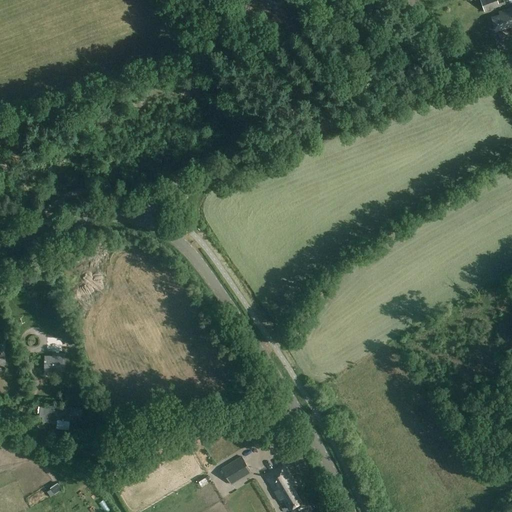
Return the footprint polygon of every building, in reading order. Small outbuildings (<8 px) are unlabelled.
[(480,0),(484,12),(500,7),(497,0),(480,0)] [(511,8),(501,12),(501,13),(499,13),(500,15),(492,18),(496,30),(511,25),(511,8)] [(104,189),(110,187),(107,179),(101,181),(104,189)] [(22,280),(26,289),(36,285),(32,275),(22,280)] [(71,330),(61,335),(64,342),(66,341),(69,347),(77,343),(71,330)] [(46,356),(45,370),(63,371),(65,353),(56,352),(55,356),(46,356)] [(56,419),(62,419),(62,421),(64,421),(64,420),(68,420),(70,409),(64,408),(64,409),(41,407),(40,414),(43,414),(43,420),(56,422),(56,419)] [(231,485),(252,473),(241,456),(221,469),(231,485)] [(301,502),(292,486),(295,485),(284,466),(266,477),(281,502),(283,501),(288,510),(301,502)] [(58,493),(53,486),(46,490),(51,497),(58,493)] [(296,506),(299,511),(306,508),(303,502),(296,506)]
